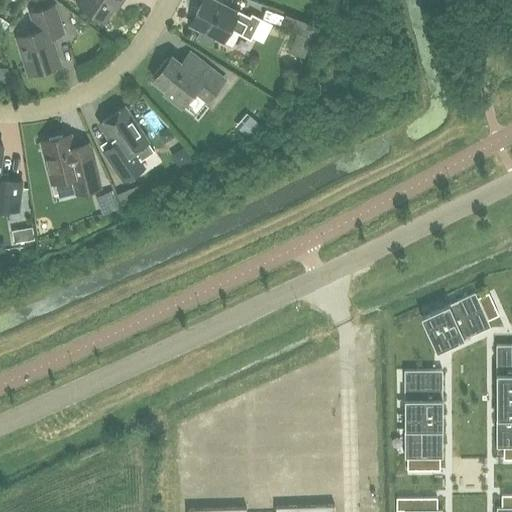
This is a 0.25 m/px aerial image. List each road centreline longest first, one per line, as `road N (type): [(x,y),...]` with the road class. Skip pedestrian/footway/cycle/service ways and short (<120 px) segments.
road 1 (unclassified): [(0,425),(511,183)]
road 2 (residential): [(0,114),(37,112),(97,90),(171,0)]
